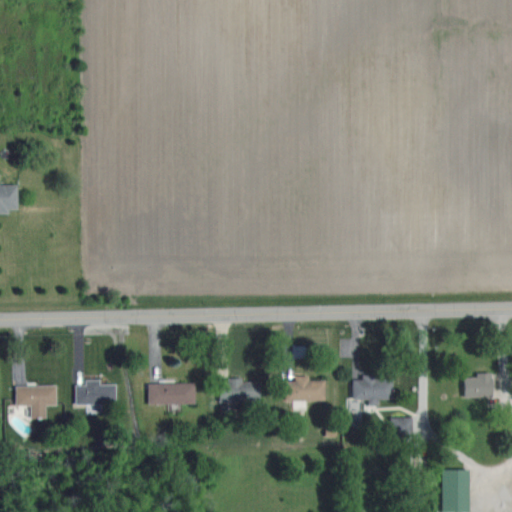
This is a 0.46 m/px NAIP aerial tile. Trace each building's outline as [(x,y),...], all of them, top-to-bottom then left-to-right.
[(0,184),(17,184),(17,208),(8,208),(8,213),(0,213),(0,184)] [(375,371),(375,375),(390,375),(390,396),(378,396),(378,403),(368,403),(368,396),(350,396),(350,375),(360,375),(360,371),(375,371)] [(462,397),(462,377),(475,377),(475,372),(490,372),(491,396),(462,397)] [(284,400),(283,381),(293,380),(293,375),(307,375),(308,380),(323,380),(324,400),(284,400)] [(218,401),(218,382),(227,382),(227,378),(241,377),(241,382),(258,382),(259,401),(218,401)] [(74,404),(74,384),(84,384),(84,379),(98,379),(98,384),(114,384),(115,404),(74,404)] [(29,417),(29,403),(14,404),(14,384),(27,383),(27,381),(37,381),(37,384),(55,383),(56,403),(45,404),(45,416),(29,417)] [(147,404),(147,383),(193,383),(194,403),(147,404)] [(408,415),(387,415),(386,433),(408,434),(408,415)] [(437,510),(465,510),(465,468),(438,467),(437,510)]
